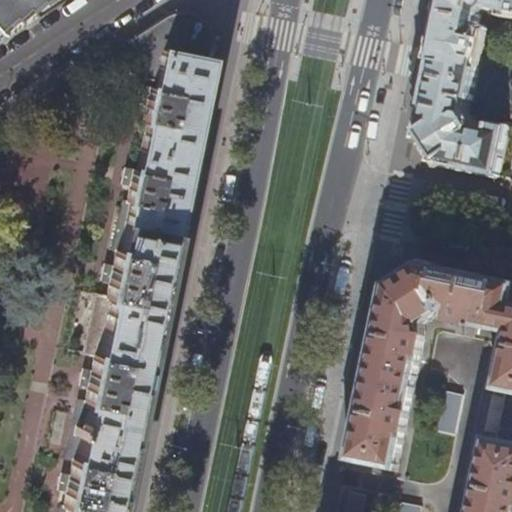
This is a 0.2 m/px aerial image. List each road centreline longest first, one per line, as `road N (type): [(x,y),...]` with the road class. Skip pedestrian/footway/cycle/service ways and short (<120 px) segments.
road 1 (primary): [(285,0),(185,511)]
road 2 (primary): [(268,511),(335,191)]
road 3 (primary): [(335,191),(381,0)]
road 4 (residential): [(376,202),(392,221),(511,245)]
road 5 (residential): [(376,202),(399,190),(511,214)]
road 6 (residential): [(0,75),(118,0)]
